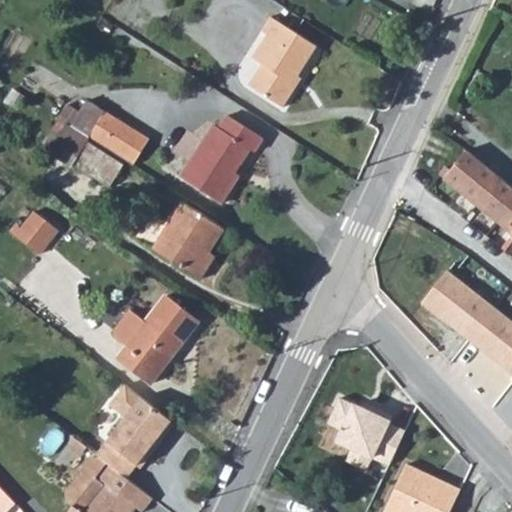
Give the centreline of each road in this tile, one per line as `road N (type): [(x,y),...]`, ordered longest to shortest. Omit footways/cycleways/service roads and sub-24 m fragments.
road 1 (residential): [(466,0),(335,293)]
road 2 (residential): [(511,478),(383,327),(335,293)]
road 3 (residential): [(335,293),(230,511)]
